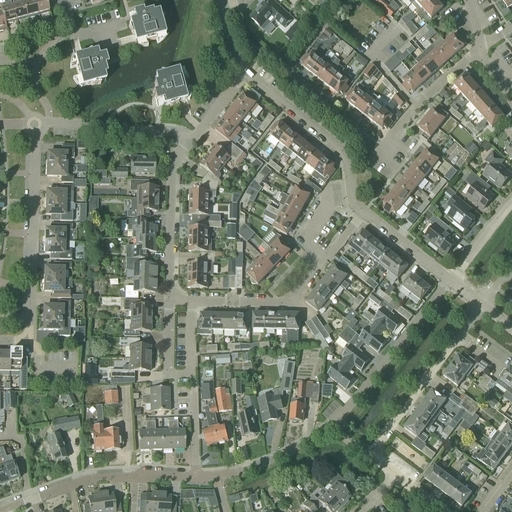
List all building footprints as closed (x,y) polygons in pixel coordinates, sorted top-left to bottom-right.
[(1,0),(0,0),(0,8),(0,11),(1,11),(6,29),(12,22),(16,21),(11,3),(5,4),(2,2),(1,0)] [(9,0),(11,3),(16,21),(19,20),(20,22),(27,20),(21,0),(9,0)] [(37,15),(33,0),(21,0),(27,20),(35,18),(34,16),(37,15)] [(50,14),(49,12),(45,0),(33,0),(37,15),(41,14),(42,16),(50,14)] [(414,13),(416,16),(434,0),(418,0),(412,6),(416,11),(414,13)] [(442,9),(434,0),(416,16),(421,21),(427,15),(430,19),(442,9)] [(355,3),(348,9),(359,21),(366,15),(355,3)] [(384,3),(380,9),(384,13),(389,7),(384,3)] [(263,4),(250,19),(259,27),(258,28),(264,33),(275,20),(284,29),(291,21),(273,4),(269,9),(263,4)] [(396,12),(389,7),(384,13),(391,18),(396,12)] [(133,35),(135,43),(135,44),(146,41),(146,43),(156,40),(155,38),(165,36),(163,27),(164,26),(163,17),(160,18),(159,12),(153,14),(152,11),(144,13),(143,10),(136,12),(138,18),(129,20),(131,26),(128,27),(132,35),(133,35)] [(398,24),(402,29),(406,26),(401,21),(398,24)] [(296,23),(286,34),(293,40),(302,29),(296,23)] [(407,34),(411,31),(406,26),(402,29),(407,34)] [(333,34),(326,29),(323,34),(329,39),(333,34)] [(425,29),(420,34),(423,37),(428,32),(425,29)] [(453,36),(444,44),(455,55),(464,47),(460,44),(462,42),(458,37),(456,39),(453,36)] [(455,55),(444,44),(440,39),(432,47),(446,63),(455,55)] [(409,44),(403,49),(406,52),(412,47),(409,44)] [(347,47),(342,53),(348,57),(353,51),(347,47)] [(438,71),(446,63),(432,47),(423,55),(438,71)] [(91,51),(83,54),(83,55),(74,58),(77,68),(75,68),(78,78),(79,77),(82,88),(88,86),(91,85),(91,86),(100,85),(100,83),(106,81),(103,72),(106,71),(104,66),(108,65),(106,59),(100,60),(97,51),(92,53),(91,51)] [(302,67),(311,74),(321,62),(311,54),(309,57),(307,55),(302,61),(305,63),(302,67)] [(423,55),(415,62),(419,67),(429,78),(438,71),(423,55)] [(320,81),(334,64),(337,60),(333,58),(331,61),(325,56),(321,62),(311,74),(320,81)] [(359,65),(364,68),(368,63),(363,60),(359,65)] [(334,64),(320,81),(329,89),(343,71),(334,64)] [(369,79),(377,70),(370,65),(363,75),(369,79)] [(419,67),(410,74),(421,86),(429,78),(419,67)] [(156,92),(153,93),(155,99),(161,98),(163,107),(169,105),(170,108),(178,104),(178,103),(187,100),(184,90),(186,90),(183,80),(181,81),(178,71),(170,73),(169,72),(160,73),(161,75),(155,77),(157,83),(154,84),(156,92)] [(342,73),(329,89),(338,96),(341,92),(344,94),(348,88),(346,86),(350,80),(342,73)] [(421,86),(410,74),(402,82),(404,85),(402,87),(406,92),(408,90),(412,94),(421,86)] [(460,95),(473,84),(465,75),(453,86),(460,95)] [(382,83),(386,88),(390,85),(385,80),(382,83)] [(480,92),(473,84),(460,95),(468,103),(480,92)] [(349,98),(346,102),(355,109),(365,97),(368,93),(359,85),(356,90),(353,92),(351,90),(350,90),(346,96),(349,98)] [(391,93),(395,90),(390,85),(386,88),(391,93)] [(443,90),(434,101),(439,105),(442,101),(441,100),(446,93),(443,90)] [(243,95),(236,105),(248,115),(249,114),(251,116),(258,107),(256,105),(261,99),(252,91),(247,98),(243,95)] [(488,101),(480,92),(468,103),(476,112),(488,101)] [(400,109),(406,103),(398,94),(392,100),(400,109)] [(365,97),(355,109),(364,116),(374,104),(378,99),(374,96),(370,101),(365,97)] [(374,104),(364,116),(373,124),(383,111),(388,105),(379,98),(378,99),(374,104)] [(383,111),(373,124),(382,131),(385,127),(388,129),(393,124),(390,121),(392,118),(389,116),(397,106),(392,100),(388,105),(383,111)] [(496,109),(488,101),(476,112),(483,120),(496,109)] [(459,114),(467,111),(464,103),(456,107),(459,114)] [(241,123),(248,115),(236,105),(229,113),(241,123)] [(503,118),(496,109),(483,120),(491,129),(503,118)] [(427,143),(448,116),(442,111),(438,116),(432,111),(417,129),(423,134),(420,138),(427,143)] [(229,113),(222,122),(238,135),(242,131),(238,128),(241,123),(229,113)] [(266,129),(274,119),(269,115),(261,126),(266,129)] [(238,135),(222,122),(214,131),(227,141),(231,144),(238,135)] [(471,132),(474,129),(469,123),(466,127),(471,132)] [(279,144),(288,131),(279,124),(276,128),(274,126),(270,132),(272,133),(269,137),(279,144)] [(474,129),(471,132),(475,137),(479,134),(474,129)] [(297,139),(288,131),(279,144),(284,148),(281,153),(284,156),(297,139)] [(306,145),(297,139),(284,156),(288,151),(296,158),(306,145)] [(481,146),(487,152),(491,147),(486,142),(481,146)] [(231,144),(227,149),(242,162),(246,157),(242,154),(231,144)] [(47,161),(46,161),(46,166),(66,166),(66,159),(74,160),(74,146),(62,145),(61,154),(47,154),(47,161)] [(296,158),(305,165),(315,153),(306,145),(296,158)] [(214,147),(206,156),(222,168),(230,158),(240,166),(242,162),(227,149),(223,154),(214,147)] [(272,148),(264,155),(269,161),(277,153),(272,148)] [(426,151),(418,161),(431,171),(438,161),(435,159),(437,157),(432,152),(430,155),(426,151)] [(305,165),(314,172),(324,160),(315,153),(305,165)] [(500,189),(510,177),(498,167),(502,162),(492,153),(484,162),(490,167),(483,176),(500,189)] [(206,156),(199,166),(208,173),(201,181),(218,187),(220,182),(218,181),(221,177),(221,175),(218,173),(222,168),(206,156)] [(154,175),(154,159),(131,159),(131,174),(154,175)] [(368,164),(375,170),(380,166),(374,159),(368,164)] [(257,160),(249,166),(257,173),(263,165),(257,160)] [(334,167),(324,160),(314,172),(315,173),(313,175),(325,185),(330,179),(329,179),(333,173),(331,171),(334,167)] [(418,161),(411,170),(423,180),(431,171),(418,161)] [(46,170),(47,170),(47,177),(61,178),(61,183),(73,184),(73,178),(69,178),(69,173),(66,173),(66,166),(46,166),(46,170)] [(282,170),(276,166),(273,169),(279,174),(282,170)] [(257,178),(262,182),(262,181),(263,182),(271,172),(265,167),(260,174),(257,178)] [(111,179),(127,180),(127,170),(111,170),(111,179)] [(411,170),(404,178),(416,188),(423,180),(411,170)] [(482,211),(485,207),(492,199),(481,191),(486,185),(471,174),(464,183),(472,190),(466,198),(482,211)] [(262,182),(257,178),(253,182),(249,188),(259,194),(262,189),(258,186),(262,182)] [(404,178),(397,187),(409,197),(416,188),(404,178)] [(218,187),(201,181),(201,192),(189,192),(189,204),(209,204),(209,198),(216,198),(216,192),(218,187)] [(436,189),(435,189),(439,192),(446,184),(442,181),(439,184),(437,182),(433,186),(436,189)] [(137,193),(137,200),(157,200),(158,188),(146,188),(146,182),(130,182),(130,193),(137,193)] [(303,188),(318,196),(321,192),(308,182),(303,188)] [(47,192),(46,200),(45,200),(45,204),(65,204),(65,193),(73,193),(73,187),(61,187),(61,192),(47,192)] [(397,187),(390,196),(402,206),(409,197),(397,187)] [(295,188),(290,198),(304,206),(309,196),(295,188)] [(283,199),(279,206),(281,207),(284,208),(298,215),(304,206),(290,198),(282,194),(280,198),(283,199)] [(395,215),(402,206),(390,196),(382,205),(386,208),(384,211),(390,216),(392,213),(395,215)] [(473,223),(474,221),(463,213),(467,208),(454,198),(447,207),(452,211),(447,218),(465,232),(468,229),(470,230),(474,225),(473,223)] [(127,212),(127,219),(145,219),(145,213),(157,213),(157,200),(137,200),(131,200),(130,212),(127,212)] [(426,201),(421,207),(425,210),(430,204),(426,201)] [(45,204),(45,208),(46,208),(46,216),(60,216),(60,222),(72,222),(72,216),(72,212),(69,212),(70,204),(65,204),(45,204)] [(189,204),(189,216),(200,217),(200,222),(215,223),(220,223),(220,217),(215,217),(208,216),(209,204),(189,204)] [(292,225),(298,215),(284,208),(281,207),(278,212),(268,206),(266,210),(292,225)] [(292,225),(266,210),(263,216),(275,223),(273,228),(286,236),(292,225)] [(406,222),(411,226),(418,219),(412,214),(406,222)] [(446,256),(456,244),(444,234),(448,229),(433,217),(428,224),(433,227),(424,239),(446,256)] [(134,240),(154,241),(154,234),(157,234),(157,227),(143,227),(143,221),(126,221),(125,227),(127,228),(126,232),(132,232),(131,240),(134,240)] [(188,228),(188,240),(208,241),(208,229),(221,229),(221,223),(215,223),(200,222),(200,228),(188,228)] [(44,238),(44,242),(64,243),(68,243),(69,232),(72,232),(72,225),(60,225),(60,231),(46,231),(45,238),(44,238)] [(240,235),(240,236),(247,244),(255,235),(245,225),(240,225),(240,231),(240,235)] [(227,230),(231,234),(236,235),(236,226),(227,226),(227,230)] [(347,246),(359,255),(362,252),(361,252),(371,239),(362,232),(353,243),(351,241),(347,246)] [(264,244),(281,261),(290,252),(285,248),(289,244),(285,240),(277,236),(267,246),(264,244)] [(362,252),(359,255),(363,259),(366,255),(370,259),(380,247),(371,239),(361,252),(362,252)] [(147,253),(156,254),(156,248),(154,247),(154,241),(134,240),(134,247),(125,247),(125,253),(126,253),(125,260),(138,260),(146,261),(147,253)] [(188,240),(188,253),(199,253),(199,259),(214,259),(224,259),(224,253),(214,253),(208,253),(208,247),(211,247),(211,241),(208,241),(188,240)] [(44,242),(44,247),(45,247),(45,254),(59,254),(59,260),(71,261),(71,249),(68,249),(68,243),(64,243),(44,242)] [(264,244),(260,248),(266,254),(262,258),(273,269),(281,261),(264,244)] [(389,254),(380,247),(370,259),(372,261),(374,267),(372,270),(375,272),(379,266),(389,254)] [(379,266),(377,270),(379,271),(382,271),(383,269),(388,273),(392,269),(398,261),(392,256),(389,254),(379,266)] [(347,269),(351,264),(342,257),(338,262),(343,266),(347,269)] [(265,277),(273,269),(262,258),(258,262),(255,259),(252,263),(254,266),(265,277)] [(187,264),(187,277),(207,277),(213,278),(213,265),(214,265),(214,259),(199,259),(199,265),(187,264)] [(134,272),(133,280),(155,281),(156,267),(138,266),(138,260),(125,260),(125,272),(134,272)] [(397,281),(407,268),(398,261),(388,273),(397,281)] [(45,276),(43,276),(43,281),(63,281),(63,270),(71,270),(71,264),(59,263),(59,269),(45,269),(45,276)] [(351,264),(347,269),(351,272),(356,277),(360,272),(351,264)] [(255,285),(256,284),(258,285),(265,277),(254,266),(246,274),(251,279),(250,280),(250,282),(251,284),(253,285),(255,285)] [(334,267),(327,276),(339,287),(344,291),(348,286),(343,283),(347,277),(334,267)] [(365,284),(369,279),(360,272),(356,277),(361,281),(365,284)] [(327,276),(320,285),(332,295),(339,287),(327,276)] [(402,288),(411,295),(421,283),(412,276),(402,288)] [(207,290),(207,277),(187,277),(187,289),(207,290)] [(369,279),(365,284),(373,290),(377,285),(369,279)] [(155,294),(155,281),(133,280),(133,288),(125,288),(124,300),(137,300),(137,293),(155,294)] [(71,299),(71,281),(63,281),(43,281),(43,285),(44,285),(44,292),(59,293),(58,299),(71,299)] [(420,302),(430,290),(421,283),(411,295),(420,302)] [(320,285),(313,294),(328,307),(332,303),(328,300),(332,295),(320,285)] [(380,308),(388,298),(384,295),(379,291),(375,296),(373,294),(369,300),(380,308)] [(328,307),(313,294),(305,303),(318,313),(322,308),(326,310),(328,307)] [(360,296),(356,300),(361,304),(365,300),(360,296)] [(366,312),(362,317),(373,326),(383,334),(386,330),(393,335),(392,335),(393,336),(402,324),(401,324),(393,317),(394,316),(391,314),(394,311),(388,306),(392,301),(388,298),(380,308),(382,310),(374,319),(366,312)] [(44,315),(43,315),(43,319),(62,319),(62,313),(70,313),(70,302),(58,302),(58,308),(44,307),(44,315)] [(151,321),(151,308),(137,308),(137,302),(123,302),(123,312),(130,313),(130,320),(151,321)] [(301,308),(307,315),(311,312),(305,304),(301,308)] [(397,313),(401,316),(408,322),(412,317),(401,308),(397,313)] [(350,324),(356,315),(351,311),(345,320),(350,324)] [(264,331),(264,315),(253,315),(253,331),(264,331)] [(264,331),(276,331),(276,315),(264,315),(264,331)] [(287,336),(287,332),(287,316),(276,315),(276,331),(282,331),(282,336),(287,336)] [(196,321),(196,331),(200,331),(200,336),(211,336),(211,331),(212,316),(200,316),(200,321),(196,321)] [(211,331),(223,332),(223,316),(212,316),(211,331)] [(223,332),(234,332),(234,316),(223,316),(223,332)] [(246,332),(246,316),(234,316),(234,332),(235,332),(235,338),(240,338),(240,332),(246,332)] [(299,332),(299,316),(287,316),(287,332),(299,332)] [(311,321),(320,335),(325,341),(330,338),(316,318),(311,321)] [(42,323),(44,323),(43,331),(57,331),(57,337),(69,337),(70,320),(62,320),(62,319),(43,319),(42,323)] [(151,321),(130,320),(130,333),(124,333),(124,339),(136,339),(137,333),(150,334),(151,321)] [(320,335),(311,321),(305,324),(315,338),(320,335)] [(383,334),(373,326),(369,330),(368,328),(367,328),(358,339),(359,340),(359,339),(377,354),(378,355),(387,343),(386,343),(380,338),(383,334)] [(357,335),(347,327),(338,338),(348,346),(357,335)] [(75,335),(75,343),(78,343),(80,343),(83,344),(84,344),(84,335),(83,335),(75,335)] [(129,348),(129,360),(150,361),(150,348),(136,348),(137,340),(119,340),(119,347),(129,348)] [(351,371),(354,367),(360,372),(361,373),(370,361),(369,361),(351,347),(351,346),(350,346),(341,357),(342,358),(344,359),(341,363),(351,371)] [(9,351),(9,354),(10,354),(10,369),(10,372),(20,372),(20,375),(20,390),(26,391),(27,375),(27,359),(21,358),(21,351),(9,351)] [(0,371),(10,372),(10,369),(10,354),(9,354),(0,353),(0,371)] [(217,365),(230,364),(230,356),(216,356),(217,365)] [(469,359),(466,363),(458,357),(450,367),(465,378),(472,369),(475,371),(475,370),(478,366),(479,365),(469,358),(469,359)] [(110,371),(110,379),(134,380),(134,373),(149,373),(150,361),(129,360),(129,367),(123,366),(123,372),(110,371)] [(285,377),(283,392),(291,393),(293,379),(295,365),(287,363),(285,377)] [(351,371),(341,363),(337,367),(336,366),(336,365),(335,365),(326,376),(327,377),(345,391),(346,392),(355,380),(354,380),(348,375),(351,371)] [(458,388),(465,378),(450,367),(443,377),(458,388)] [(500,380),(496,384),(496,385),(507,393),(511,385),(511,369),(510,368),(506,373),(504,372),(500,377),(502,378),(500,380)] [(478,387),(483,391),(491,381),(486,377),(478,387)] [(241,396),(241,381),(232,381),(233,396),(241,396)] [(438,386),(447,390),(449,385),(440,381),(438,386)] [(491,381),(483,391),(488,395),(496,385),(496,384),(491,381)] [(306,400),(306,399),(312,399),(311,403),(318,404),(320,386),(306,385),(299,384),(298,399),(306,400)] [(202,402),(210,401),(209,385),(201,386),(202,402)] [(118,406),(117,392),(116,392),(116,386),(104,387),(104,393),(103,393),(104,407),(118,406)] [(322,386),(321,398),(322,398),(331,399),(332,387),(322,386)] [(141,402),(169,401),(169,390),(150,390),(150,397),(141,397),(141,402)] [(228,412),(232,411),(229,396),(225,397),(224,390),(216,391),(217,398),(219,414),(228,412)] [(255,401),(269,398),(267,391),(253,394),(255,401)] [(271,398),(258,401),(263,424),(277,421),(274,411),(281,409),(279,398),(277,391),(270,392),(271,398)] [(438,411),(446,401),(432,391),(425,401),(438,411)] [(15,410),(14,393),(3,394),(4,411),(15,410)] [(59,394),(59,401),(65,401),(69,409),(76,405),(71,394),(59,394)] [(472,410),(462,402),(452,395),(447,398),(446,401),(447,402),(448,400),(458,408),(469,416),(472,410)] [(253,397),(245,399),(248,413),(256,411),(253,397)] [(466,397),(462,402),(472,410),(476,405),(466,397)] [(291,403),(290,421),(292,422),(292,423),(296,423),(297,422),(303,422),(303,414),(304,414),(305,404),(305,401),(291,400),(291,403)] [(150,413),(169,413),(169,401),(141,402),(141,406),(150,406),(150,413)] [(425,402),(419,411),(434,423),(441,413),(438,411),(425,401),(425,402)] [(218,445),(228,442),(224,426),(218,428),(215,414),(217,414),(216,406),(214,402),(208,403),(209,408),(218,445)] [(104,453),(103,434),(102,426),(101,407),(96,407),(97,424),(92,424),(92,434),(93,453),(104,453)] [(217,447),(216,445),(218,445),(209,408),(204,409),(207,422),(209,429),(203,431),(207,447),(209,447),(210,448),(217,447)] [(434,423),(419,411),(412,420),(411,419),(425,429),(428,432),(434,423)] [(253,414),(239,417),(244,438),(249,437),(251,438),(255,437),(256,436),(257,435),(253,414)] [(80,429),(78,418),(66,420),(66,418),(52,421),(53,423),(51,423),(52,424),(54,438),(46,440),(49,448),(46,449),(49,456),(52,455),(54,463),(59,461),(61,463),(64,462),(65,459),(66,459),(59,436),(58,437),(57,433),(80,429)] [(425,429),(411,419),(404,430),(416,439),(417,440),(417,439),(424,444),(427,440),(421,435),(425,429)] [(151,451),(150,423),(145,423),(145,432),(138,432),(139,451),(151,451)] [(154,423),(150,423),(151,451),(162,450),(161,432),(154,432),(154,423)] [(168,432),(161,432),(162,450),(173,450),(173,423),(168,423),(168,432)] [(177,423),(173,423),(173,450),(185,450),(184,432),(177,432),(177,423)] [(511,428),(508,426),(501,435),(511,443),(511,428)] [(511,446),(511,443),(501,435),(497,432),(491,442),(507,454),(511,446)] [(119,433),(103,434),(104,453),(106,453),(107,454),(110,454),(112,453),(119,453),(119,433)] [(417,440),(416,439),(411,445),(410,446),(421,453),(425,447),(426,446),(424,444),(417,439),(417,440)] [(507,454),(491,442),(484,451),(500,463),(507,454)] [(3,447),(0,448),(0,456),(9,484),(19,480),(13,463),(11,459),(10,457),(7,458),(3,447)] [(421,453),(431,461),(435,455),(425,447),(421,453)] [(500,463),(484,451),(483,450),(478,456),(475,454),(472,459),(475,461),(476,460),(481,463),(480,463),(493,473),(500,463)] [(0,486),(9,484),(0,456),(0,486)] [(464,466),(461,471),(470,477),(473,473),(467,469),(464,466)] [(424,480),(434,487),(443,474),(434,467),(424,480)] [(331,488),(327,492),(342,508),(348,502),(346,501),(350,497),(340,488),(344,483),(335,474),(331,479),(334,482),(330,486),(331,488)] [(434,487),(443,494),(452,481),(443,474),(434,487)] [(443,494),(452,501),(462,488),(452,481),(443,494)] [(462,508),(471,495),(462,488),(452,501),(462,508)] [(180,492),(179,501),(180,501),(194,500),(207,500),(209,509),(217,507),(213,492),(192,491),(180,492)] [(335,511),(337,511),(342,508),(327,492),(322,497),(321,495),(316,500),(313,497),(309,501),(318,510),(322,506),(328,511),(335,511)] [(106,494),(100,495),(102,511),(120,511),(119,501),(113,502),(112,495),(107,495),(106,494)] [(151,496),(146,496),(145,503),(139,502),(138,511),(156,511),(158,495),(151,494),(151,496)] [(89,505),(83,506),(83,511),(102,511),(100,495),(93,496),(93,497),(88,498),(89,505)] [(165,495),(158,495),(156,511),(175,511),(175,508),(176,505),(170,504),(170,497),(165,497),(165,495)] [(488,511),(494,503),(491,501),(484,509),(488,511)] [(315,511),(316,511),(307,503),(303,507),(306,510),(304,511),(315,511)]
